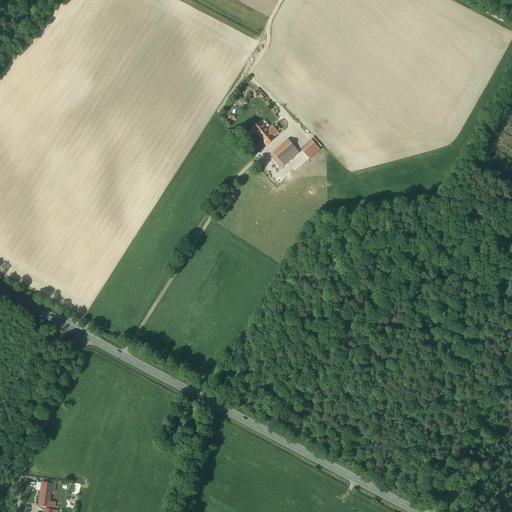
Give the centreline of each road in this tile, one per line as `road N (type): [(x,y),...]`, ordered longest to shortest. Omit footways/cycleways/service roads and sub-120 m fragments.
road 1 (secondary): [(82,336),(416,511)]
road 2 (residential): [(15,511),(22,465),(82,336)]
road 3 (track): [(430,511),(511,369)]
